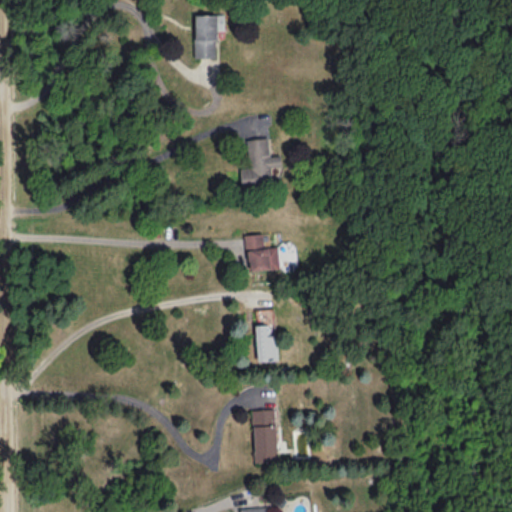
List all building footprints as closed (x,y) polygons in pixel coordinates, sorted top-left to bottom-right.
[(195,14),(196,57),(217,56),(216,29),(225,29),(224,13),(195,14)] [(273,183),(271,166),(282,165),(281,154),(270,155),(268,135),(246,138),(250,165),(240,166),(242,187),(273,183)] [(279,267),(278,245),(263,246),(262,232),(246,233),(249,269),(279,267)] [(278,359),(276,324),(257,324),(258,359),(278,359)] [(253,408),(254,461),(278,460),(276,407),(253,408)]
